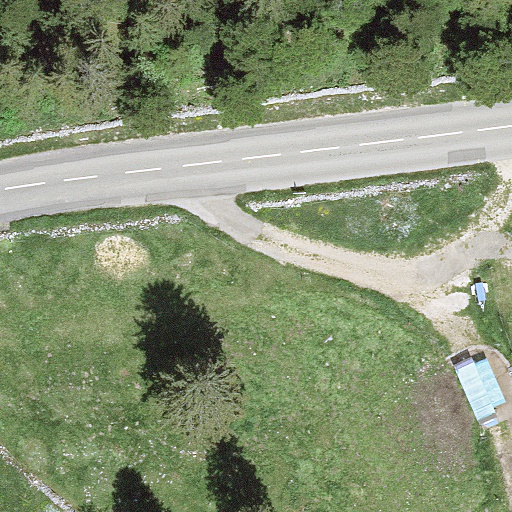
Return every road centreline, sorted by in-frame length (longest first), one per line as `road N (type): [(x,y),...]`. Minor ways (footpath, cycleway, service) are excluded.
road 1 (secondary): [(511,129),(0,198)]
road 2 (track): [(185,174),(257,234),(375,275),(444,268),(468,251),(511,191)]
road 3 (track): [(424,273),(491,389),(511,454)]
